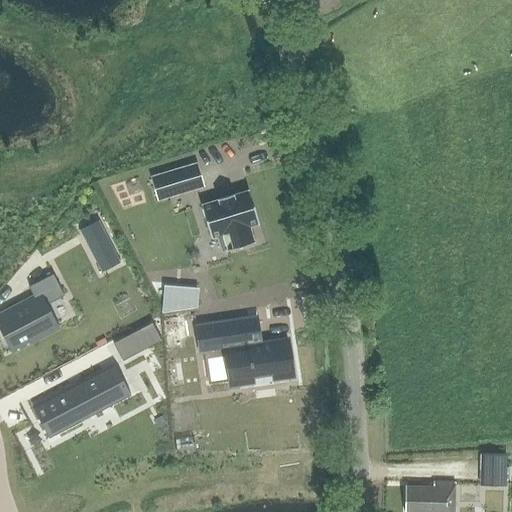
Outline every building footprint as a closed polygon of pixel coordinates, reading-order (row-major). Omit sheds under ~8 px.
[(196,163),(150,177),(157,200),(180,193),(179,188),(201,181),(196,163)] [(248,191),(200,205),(210,238),(221,235),(226,251),(253,243),(248,226),(258,223),(248,191)] [(34,299),(0,316),(0,329),(3,335),(7,332),(15,348),(56,326),(45,305),(64,296),(52,274),(28,287),(34,299)] [(244,320),(196,327),(200,352),(224,348),(230,386),(254,382),(253,376),(270,373),(271,380),(292,377),(287,339),(260,343),(259,337),(247,339),(244,320)] [(150,323),(115,342),(124,360),(160,341),(150,323)] [(115,365),(32,408),(48,438),(80,422),(73,408),(88,401),(95,414),(130,395),(115,365)] [(481,473),(481,483),(508,485),(508,474),(481,473)] [(453,511),(454,484),(434,484),(434,487),(405,487),(404,511),(453,511)]
